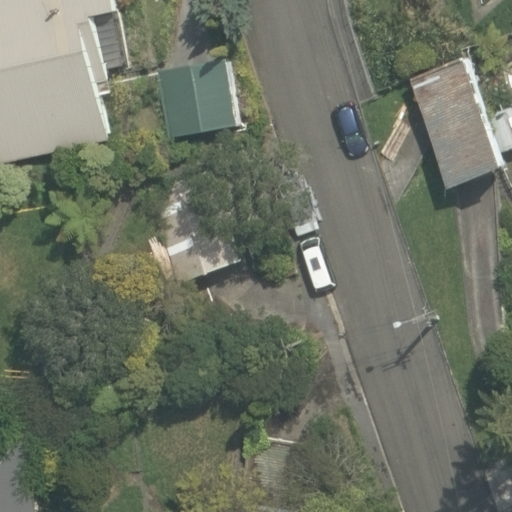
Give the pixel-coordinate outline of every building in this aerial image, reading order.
[(0,0),(0,169),(120,144),(108,87),(121,84),(107,19),(129,14),(125,0),(0,0)] [(164,77),(180,143),(252,126),(236,60),(164,77)] [(420,79),(457,189),(511,170),(511,166),(508,155),(511,153),(511,104),(493,111),(477,60),(420,79)] [(181,285),(247,262),(213,166),(148,189),(181,285)] [(0,437),(0,511),(49,511),(36,431),(0,437)] [(244,511),(312,511),(323,452),(256,441),(244,511)]
